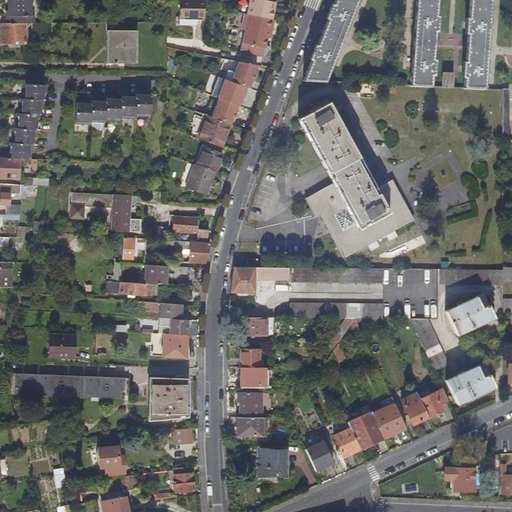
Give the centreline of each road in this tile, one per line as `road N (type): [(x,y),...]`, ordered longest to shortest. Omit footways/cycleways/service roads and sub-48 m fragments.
road 1 (residential): [(218,511),(214,295),(234,214),(314,0)]
road 2 (residential): [(511,407),(337,489)]
